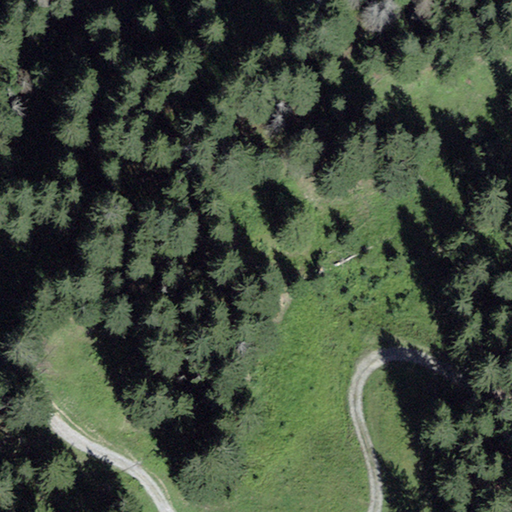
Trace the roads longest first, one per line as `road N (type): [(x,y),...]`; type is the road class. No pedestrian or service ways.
road 1 (track): [(511,409),(418,354),(378,354),(366,363),(359,420),(377,476),(375,511)]
road 2 (track): [(164,511),(133,470),(0,382)]
